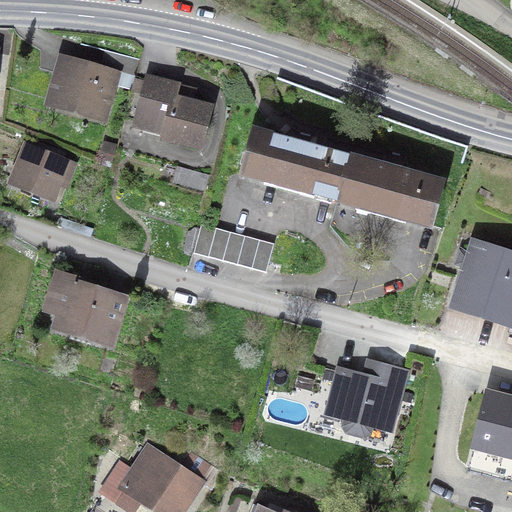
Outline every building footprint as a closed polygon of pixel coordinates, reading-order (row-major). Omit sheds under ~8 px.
[(58,61),(45,103),(97,118),(109,76),(58,61)] [(158,85),(146,126),(172,134),(181,104),(184,92),(158,85)] [(172,134),(170,142),(198,150),(209,112),(181,104),(172,134)] [(257,136),(244,186),(339,211),(352,161),(257,136)] [(21,150),(8,182),(46,197),(59,164),(21,150)] [(352,161),(339,211),(428,233),(441,183),(352,161)] [(229,261),(235,235),(200,226),(193,252),(229,261)] [(235,235),(229,261),(267,271),(274,245),(235,235)] [(511,249),(473,237),(453,303),(511,321),(511,249)] [(67,284),(56,320),(65,323),(63,332),(124,351),(138,305),(67,284)] [(346,372),(335,421),(400,436),(413,375),(375,366),(373,378),(346,372)] [(511,410),(497,407),(483,468),(511,474),(511,410)] [(152,451),(126,494),(154,511),(194,511),(210,486),(152,451)] [(275,511),(278,508),(255,497),(248,511),(275,511)] [(302,511),(304,510),(281,500),(278,508),(275,511),(302,511)]
